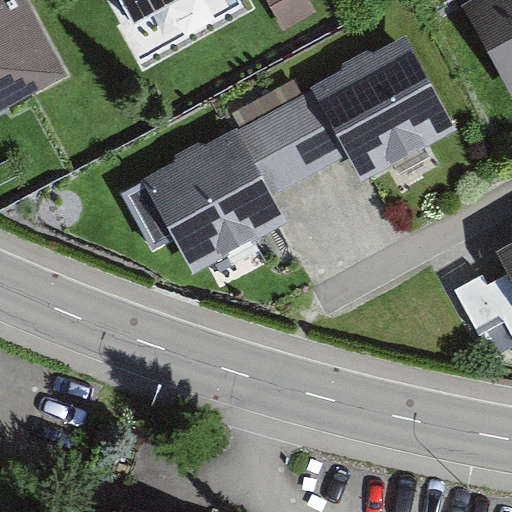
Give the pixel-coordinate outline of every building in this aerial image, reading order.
[(0,0),(0,121),(76,85),(34,0),(0,0)] [(129,0),(147,35),(215,1),(215,0),(129,0)] [(317,0),(275,0),(291,29),(323,11),(317,0)] [(511,0),(487,0),(468,11),(511,89),(511,0)] [(301,234),(284,200),(364,157),(379,185),(469,136),(421,48),(155,191),(205,285),(301,234)]
